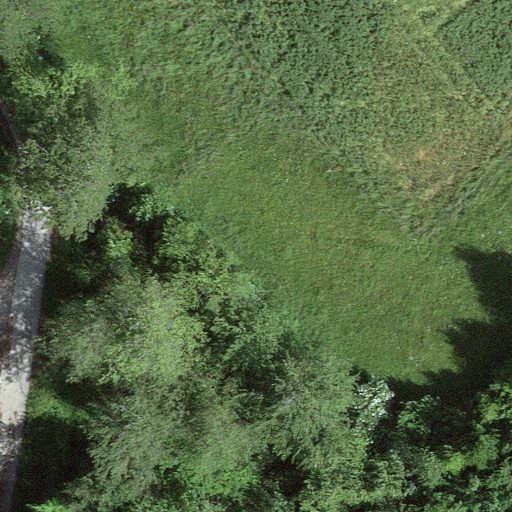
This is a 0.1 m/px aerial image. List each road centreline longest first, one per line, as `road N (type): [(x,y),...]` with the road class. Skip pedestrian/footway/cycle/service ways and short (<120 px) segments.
road 1 (track): [(0,88),(31,165),(36,216),(24,294),(0,313)]
road 2 (track): [(24,294),(0,501)]
